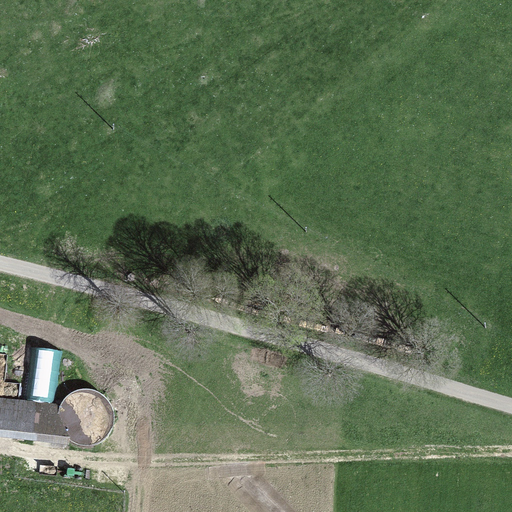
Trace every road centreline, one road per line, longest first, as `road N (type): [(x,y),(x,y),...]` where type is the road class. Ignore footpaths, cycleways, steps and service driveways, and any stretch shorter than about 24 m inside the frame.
road 1 (unclassified): [(0,268),(72,280),(511,412)]
road 2 (track): [(511,450),(348,461),(41,460),(0,452)]
